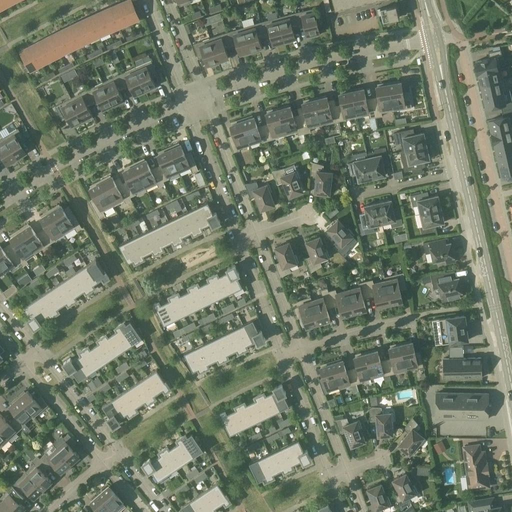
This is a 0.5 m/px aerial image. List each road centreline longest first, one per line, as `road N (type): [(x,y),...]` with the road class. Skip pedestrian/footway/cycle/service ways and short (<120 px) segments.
road 1 (residential): [(511,266),(459,38),(441,38)]
road 2 (residential): [(202,98),(307,64),(429,40)]
road 3 (residential): [(511,393),(463,171)]
road 4 (residential): [(0,202),(187,104)]
road 5 (residential): [(254,231),(202,98)]
road 6 (residential): [(187,104),(238,237)]
road 7 (residential): [(283,353),(330,477)]
road 8 (residential): [(345,471),(299,348)]
road 9 (residential): [(117,451),(38,350)]
road 10 (residential): [(23,362),(102,462)]
road 11 (residential): [(299,348),(254,231)]
road 12 (residential): [(238,237),(283,353)]
